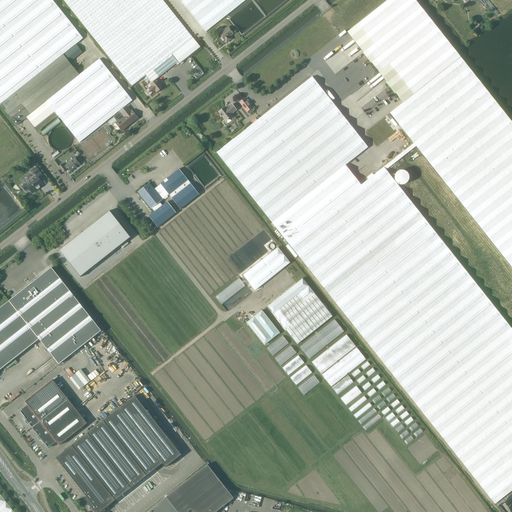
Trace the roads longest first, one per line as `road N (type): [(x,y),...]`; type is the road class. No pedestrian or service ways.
road 1 (tertiary): [(0,246),(309,0)]
road 2 (unknown): [(176,0),(252,94),(269,96),(312,67),(345,105)]
road 3 (unknown): [(149,123),(75,26)]
